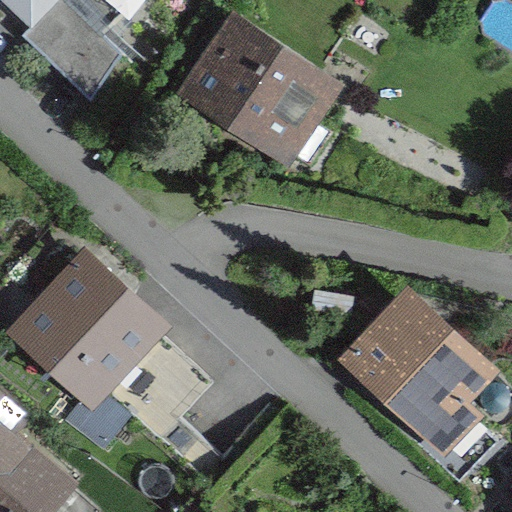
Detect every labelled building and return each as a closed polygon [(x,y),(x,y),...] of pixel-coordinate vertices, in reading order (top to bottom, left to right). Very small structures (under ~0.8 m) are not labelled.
[(24,35),(90,100),(121,54),(100,34),(133,0),(0,0),(30,29),(24,35)] [(344,84),(231,10),(177,93),(289,168),(344,84)] [(103,449),(132,413),(109,395),(163,338),(173,327),(85,245),(5,331),(80,400),(65,419),(103,449)] [(500,372),(407,285),(336,360),(443,459),(483,415),(471,403),(500,372)] [(132,413),(160,438),(211,383),(163,338),(109,395),(132,413)] [(56,511),(81,484),(32,442),(28,447),(0,422),(0,511),(56,511)]
